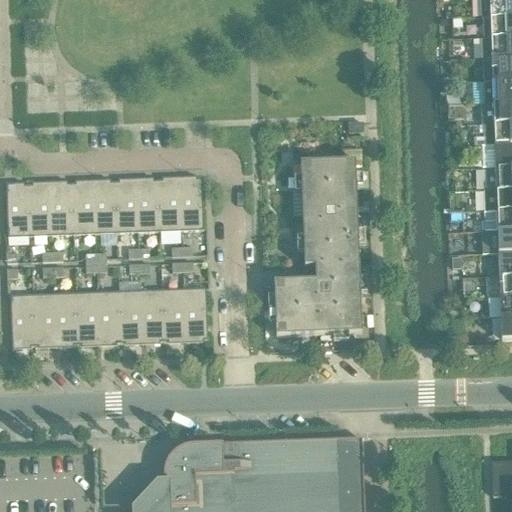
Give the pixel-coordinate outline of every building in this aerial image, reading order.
[(511,18),(511,0),(488,0),(489,20),(511,18)] [(511,18),(489,20),(489,21),(483,21),(484,41),(511,40),(511,18)] [(482,63),(511,62),(511,40),(484,41),(482,41),(482,63)] [(483,85),(485,85),(511,83),(511,62),(482,63),(483,85)] [(511,105),(511,83),(485,85),(485,106),(492,105),(492,106),(511,105)] [(511,105),(492,106),(493,128),(511,126),(511,105)] [(511,148),(511,126),(493,128),(485,128),(486,148),(482,148),(482,149),(494,149),(511,148)] [(511,170),(511,148),(494,149),(482,149),(483,171),(487,171),(511,170)] [(362,337),(355,164),(300,166),(304,284),(273,285),(276,340),(362,337)] [(511,191),(511,170),(487,171),(488,193),(511,191)] [(203,233),(201,182),(178,183),(180,234),(203,233)] [(180,234),(178,183),(157,184),(159,235),(180,234)] [(137,236),(135,184),(114,185),(116,237),(137,236)] [(159,235),(157,184),(135,184),(137,236),(159,235)] [(116,237),(114,185),(92,186),(94,238),(116,237)] [(29,240),(27,188),(7,189),(7,186),(5,186),(7,241),(29,240)] [(94,238),(92,186),(70,187),(72,238),(94,238)] [(72,238),(70,187),(49,188),(51,239),(72,238)] [(51,239),(49,188),(27,188),(29,240),(51,239)] [(511,191),(488,193),(484,193),(484,213),(484,215),(511,213),(511,191)] [(511,235),(511,213),(484,215),(484,235),(497,234),(497,236),(511,235)] [(511,256),(511,235),(497,236),(498,257),(511,256)] [(182,260),(182,251),(171,251),(172,261),(182,260)] [(192,260),(192,251),(182,251),(182,260),(192,260)] [(149,262),(149,252),(138,253),(139,262),(149,262)] [(139,262),(138,253),(128,253),(128,262),(139,262)] [(63,265),(62,255),(52,256),(52,265),(63,265)] [(52,265),(52,256),(42,256),(42,266),(52,265)] [(511,278),(511,256),(498,257),(499,279),(511,278)] [(17,267),(16,257),(6,258),(6,267),(17,267)] [(96,267),(95,257),(85,258),(85,267),(96,267)] [(106,266),(106,263),(106,257),(95,257),(96,267),(106,266)] [(106,276),(106,269),(106,266),(96,267),(96,276),(106,276)] [(183,276),(182,266),(172,267),(172,276),(183,276)] [(193,275),(192,266),(182,266),(183,276),(193,275)] [(96,276),(96,267),(85,267),(86,277),(96,276)] [(139,277),(139,268),(129,269),(129,278),(139,277)] [(150,277),(149,268),(139,268),(139,277),(150,277)] [(53,281),(53,271),(42,272),(43,281),(53,281)] [(63,280),(63,271),(53,271),(53,281),(63,280)] [(17,282),(17,273),(7,273),(7,282),(17,282)] [(511,278),(499,279),(499,300),(511,299),(511,278)] [(185,344),(183,292),(162,293),(164,345),(185,344)] [(207,343),(206,292),(183,292),(185,344),(207,343)] [(164,345),(162,293),(140,294),(142,346),(164,345)] [(142,346),(140,294),(119,295),(121,346),(142,346)] [(121,346),(119,295),(97,296),(99,347),(121,346)] [(77,348),(76,296),(54,297),(56,349),(77,348)] [(99,347),(97,296),(76,296),(77,348),(99,347)] [(56,349),(54,297),(32,298),(34,350),(56,349)] [(34,350),(32,298),(9,299),(12,354),(13,354),(13,350),(34,350)] [(511,321),(511,299),(499,300),(500,322),(511,321)] [(511,343),(511,321),(500,322),(501,344),(511,343)] [(363,511),(361,442),(338,443),(340,511),(363,511)] [(340,511),(338,443),(193,448),(186,449),(180,452),(174,455),(170,460),(166,466),(164,473),(164,479),(164,489),(159,490),(138,511),(340,511)] [(511,511),(511,465),(491,466),(492,501),(501,501),(501,511),(511,511)]
